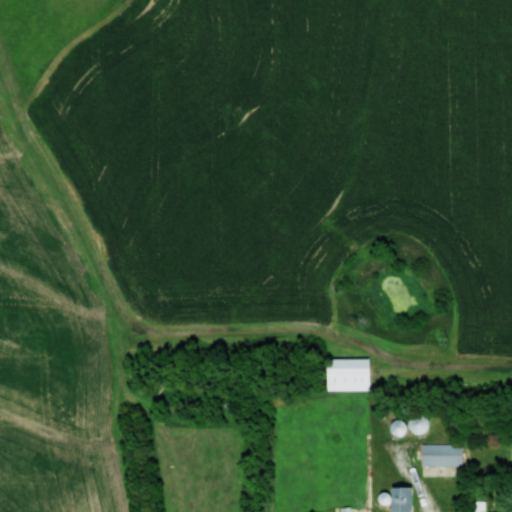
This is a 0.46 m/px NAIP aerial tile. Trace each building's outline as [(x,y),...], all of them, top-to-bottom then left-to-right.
[(323,390),(367,390),(367,357),(323,357),(323,390)] [(424,428),(420,411),(404,416),(404,418),(387,422),(390,436),(424,428)] [(419,442),(419,464),(461,464),(461,442),(419,442)] [(387,511),(409,511),(409,485),(386,485),(386,491),(376,491),(376,503),(387,503),(387,511)] [(483,511),(483,500),(468,500),(468,511),(483,511)]
